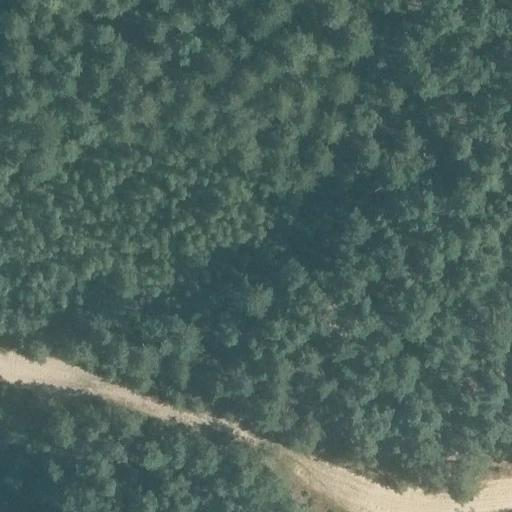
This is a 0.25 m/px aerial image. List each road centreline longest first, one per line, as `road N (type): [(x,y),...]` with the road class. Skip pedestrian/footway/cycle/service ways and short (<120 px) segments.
road 1 (track): [(0,365),(140,400),(396,508),(511,510)]
road 2 (track): [(0,99),(28,91),(80,55),(123,0)]
